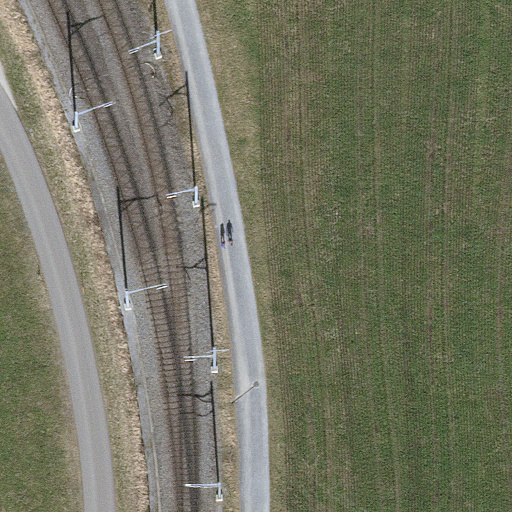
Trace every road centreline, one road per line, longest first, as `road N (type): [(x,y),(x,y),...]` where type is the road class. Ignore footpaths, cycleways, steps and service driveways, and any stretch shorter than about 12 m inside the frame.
road 1 (track): [(177,0),(218,162),(248,350),(255,511)]
road 2 (track): [(0,121),(56,254),(93,430),(99,511)]
